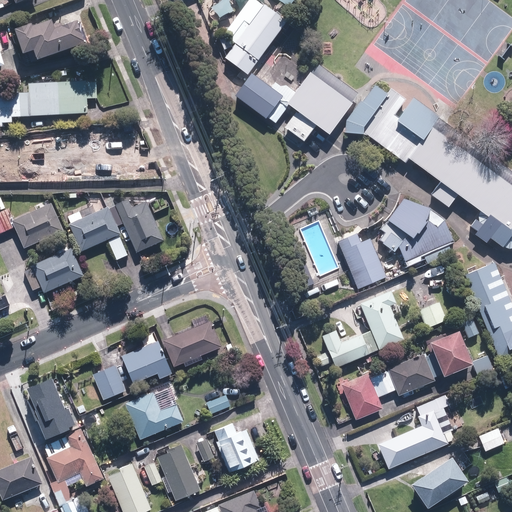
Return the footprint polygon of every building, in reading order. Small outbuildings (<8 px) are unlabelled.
[(225,60),(248,77),(287,22),(256,0),(248,0),(224,35),(236,44),(225,60)] [(36,21),(18,28),(28,53),(38,50),(42,60),(90,42),(78,10),(37,25),(36,21)] [(354,102),(311,71),(287,104),(296,111),(285,127),(305,141),(317,125),(331,135),(354,102)] [(284,97),(252,73),(235,96),(274,125),(288,108),(280,102),(284,97)] [(98,99),(98,81),(31,80),(31,92),(0,91),(0,127),(6,127),(6,123),(14,123),(14,115),(88,116),(88,99),(98,99)] [(406,100),(392,89),(388,94),(375,85),(363,102),(361,101),(347,121),(345,132),(366,135),(406,163),(409,159),(440,181),(430,195),(449,208),(459,195),(481,211),(479,216),(480,222),(475,219),(470,226),(477,231),(474,235),(487,244),(491,239),(503,247),(509,249),(511,248),(511,171),(414,98),(399,119),(395,116),(406,100)] [(92,141),(67,142),(67,177),(126,177),(125,136),(103,136),(103,145),(92,145),(92,141)] [(82,211),(69,216),(83,250),(110,239),(118,259),(131,254),(120,226),(126,223),(119,205),(108,210),(101,193),(92,197),(97,211),(84,216),(82,211)] [(0,233),(18,226),(14,219),(4,195),(0,197),(0,207),(2,211),(0,212),(0,233)] [(397,251),(401,246),(412,271),(454,252),(451,243),(456,240),(447,219),(435,207),(406,197),(383,229),(387,232),(381,240),(397,251)] [(134,206),(131,198),(118,203),(119,205),(126,223),(137,252),(167,240),(150,199),(134,206)] [(54,201),(14,219),(18,226),(28,248),(67,230),(54,201)] [(359,233),(341,240),(360,287),(387,276),(372,238),(362,242),(359,233)] [(43,286),(46,293),(87,275),(75,248),(24,270),(33,291),(43,286)] [(467,272),(505,359),(511,355),(511,296),(496,260),(467,272)] [(0,311),(8,308),(14,305),(9,294),(4,296),(0,285),(0,311)] [(333,362),(335,368),(406,337),(393,303),(398,301),(393,289),(362,301),(372,327),(327,345),(329,350),(318,354),(322,366),(333,362)] [(448,319),(440,301),(421,308),(428,326),(448,319)] [(475,316),(463,321),(469,336),(481,331),(475,316)] [(213,318),(165,338),(177,366),(224,345),(213,318)] [(435,354),(443,374),(445,377),(473,365),(472,362),(459,331),(431,343),(435,354)] [(122,353),(135,382),(159,372),(162,378),(176,372),(160,336),(122,353)] [(443,374),(435,354),(425,358),(424,355),(378,374),(387,394),(396,390),(399,396),(436,381),(434,378),(443,374)] [(488,356),(472,362),(473,365),(476,371),(478,376),(494,370),(488,356)] [(128,389),(117,363),(93,373),(104,399),(128,389)] [(511,372),(510,366),(499,369),(505,387),(511,384),(511,372)] [(383,409),(378,397),(387,394),(378,374),(371,377),(369,373),(341,385),(356,420),(383,409)] [(45,439),(70,430),(69,427),(75,425),(68,409),(64,411),(52,379),(27,389),(31,399),(27,400),(36,422),(38,421),(45,439)] [(162,400),(158,388),(128,399),(142,438),(182,424),(173,397),(162,400)] [(466,389),(458,392),(461,399),(469,396),(466,389)] [(228,391),(207,401),(213,414),(234,404),(228,391)] [(424,423),(380,443),(390,466),(456,437),(453,429),(454,428),(445,406),(451,403),(447,393),(416,406),(424,423)] [(240,430),(237,421),(216,428),(230,470),(261,459),(250,426),(240,430)] [(68,511),(93,511),(86,493),(76,496),(71,483),(85,478),(87,484),(105,477),(85,426),(45,442),(59,478),(52,481),(61,503),(64,501),(68,511)] [(499,426),(479,434),(486,450),(506,442),(499,426)] [(209,437),(198,441),(206,461),(217,456),(209,437)] [(187,443),(161,452),(178,499),(204,490),(187,443)] [(454,452),(413,479),(431,505),(471,478),(454,452)] [(33,453),(0,467),(0,486),(5,499),(45,482),(33,453)] [(156,460),(145,464),(153,483),(164,479),(156,460)] [(137,463),(111,472),(125,511),(144,511),(153,509),(137,463)] [(511,479),(509,473),(494,480),(500,492),(511,486),(511,479)] [(260,511),(258,507),(263,505),(256,488),(219,502),(220,505),(223,511),(260,511)]
